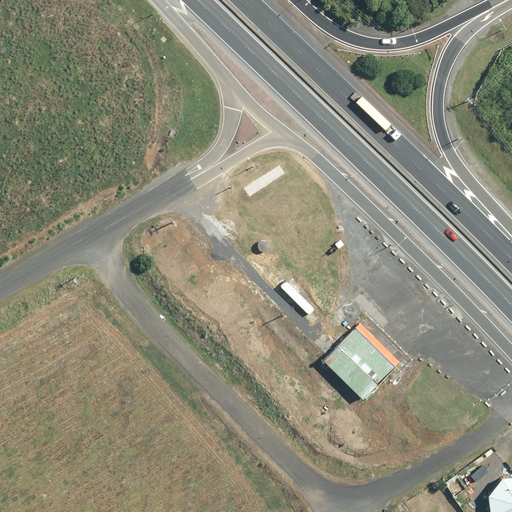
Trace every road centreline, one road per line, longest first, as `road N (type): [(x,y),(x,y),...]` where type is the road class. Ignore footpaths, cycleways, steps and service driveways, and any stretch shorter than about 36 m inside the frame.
road 1 (motorway): [(511,312),(195,0)]
road 2 (motorway): [(244,0),(511,264)]
road 3 (motorway): [(511,354),(400,235),(292,137)]
road 4 (motorway): [(511,3),(460,35),(436,95),(439,129),(455,164),(511,231)]
road 5 (motorway): [(295,0),(349,34),(393,41),(431,33),(495,0)]
road 6 (unclassified): [(0,288),(190,180)]
